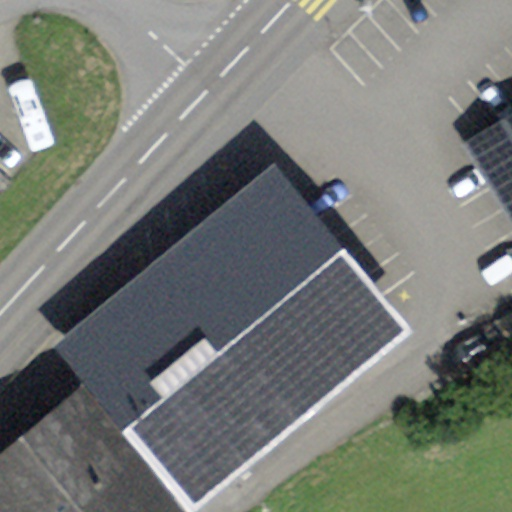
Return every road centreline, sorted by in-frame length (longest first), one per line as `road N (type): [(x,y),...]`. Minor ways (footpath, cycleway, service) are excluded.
road 1 (primary): [(209,88),(0,313)]
road 2 (residential): [(104,0),(209,88)]
road 3 (primary): [(292,0),(209,88)]
